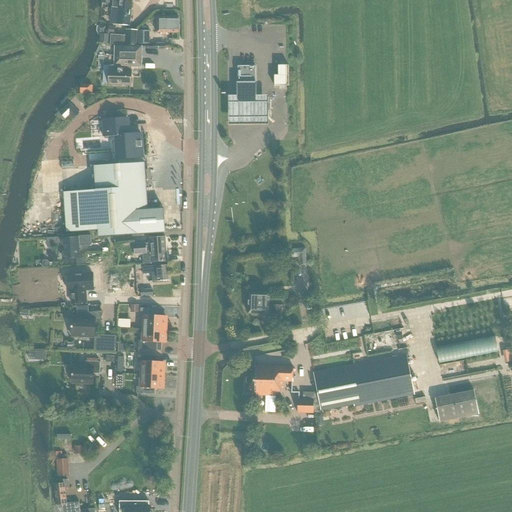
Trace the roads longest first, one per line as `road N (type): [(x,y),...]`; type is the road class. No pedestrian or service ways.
road 1 (unclassified): [(188,152),(182,348)]
road 2 (unclassified): [(198,349),(369,319)]
road 3 (unclassified): [(182,348),(174,511)]
road 4 (primary): [(188,511),(198,349)]
road 5 (primary): [(199,0),(201,153)]
road 6 (primary): [(213,153),(211,0)]
road 7 (unclassified): [(187,0),(188,152)]
